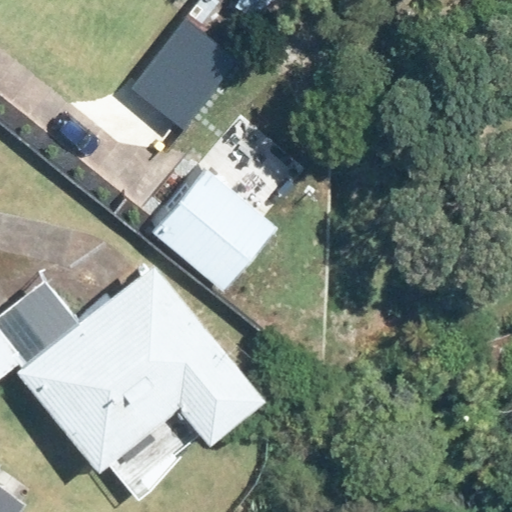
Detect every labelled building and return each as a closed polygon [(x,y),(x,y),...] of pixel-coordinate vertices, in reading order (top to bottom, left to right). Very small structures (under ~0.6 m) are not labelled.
[(234,0),(255,15),(264,0),(234,0)] [(200,154),(146,221),(219,280),(273,213),(200,154)] [(262,382),(148,243),(9,356),(92,457),(102,449),(125,477),(195,420),(203,430),(262,382)] [(0,360),(19,345),(0,322),(0,360)] [(511,325),(479,340),(495,380),(511,372),(511,325)] [(0,511),(2,511),(21,487),(0,471),(0,511)]
